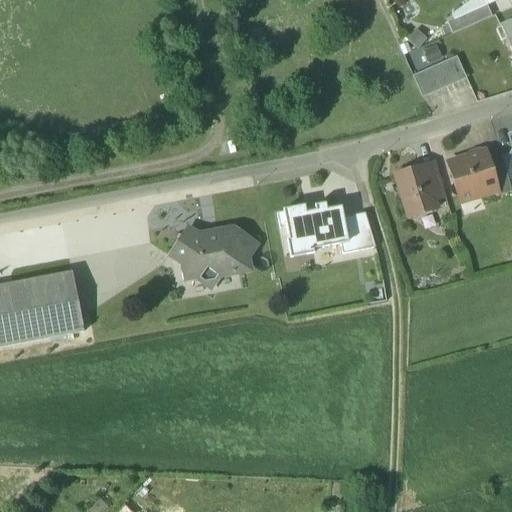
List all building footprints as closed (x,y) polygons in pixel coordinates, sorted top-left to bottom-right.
[(486,7),(462,17),(467,29),(491,19),(486,7)] [(511,22),(499,28),(511,56),(511,22)] [(456,59),(412,78),(422,100),(466,81),(456,59)] [(485,154),(448,165),(460,205),(462,204),(460,199),(474,195),(480,198),(496,194),(497,193),(489,166),(485,154)] [(502,162),(489,166),(497,193),(496,194),(497,198),(511,194),(502,162)] [(445,199),(436,168),(424,171),(434,202),(445,199)] [(423,169),(395,178),(408,220),(436,211),(434,202),(424,171),(423,169)] [(326,212),(325,206),(314,208),(315,214),(306,215),(304,208),(283,212),(283,214),(286,230),(288,242),(286,242),(290,261),(313,256),(313,252),(340,247),(348,245),(343,220),(341,209),(326,212)] [(283,214),(276,215),(279,231),(286,230),(283,214)] [(365,216),(343,220),(348,245),(340,247),(342,256),(375,250),(365,216)] [(255,248),(234,233),(220,235),(218,239),(204,242),(188,231),(170,258),(183,267),(186,283),(197,281),(211,290),(219,278),(248,272),(246,262),(255,248)] [(72,274),(0,287),(0,350),(83,334),(72,274)]
